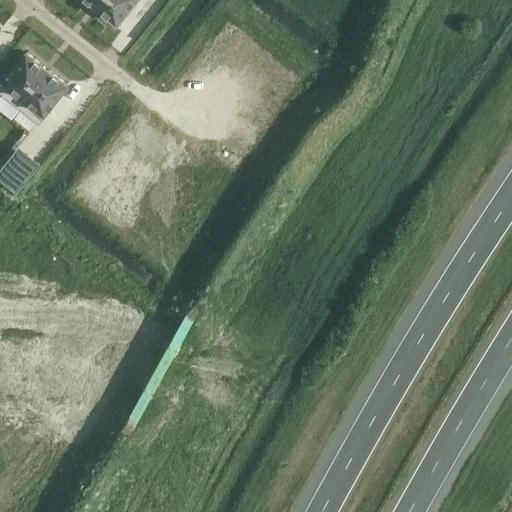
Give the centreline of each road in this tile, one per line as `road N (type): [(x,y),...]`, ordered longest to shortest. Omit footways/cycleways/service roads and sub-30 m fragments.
road 1 (motorway): [(511,205),(326,511)]
road 2 (motorway): [(413,511),(511,343)]
road 3 (residential): [(23,0),(155,105)]
